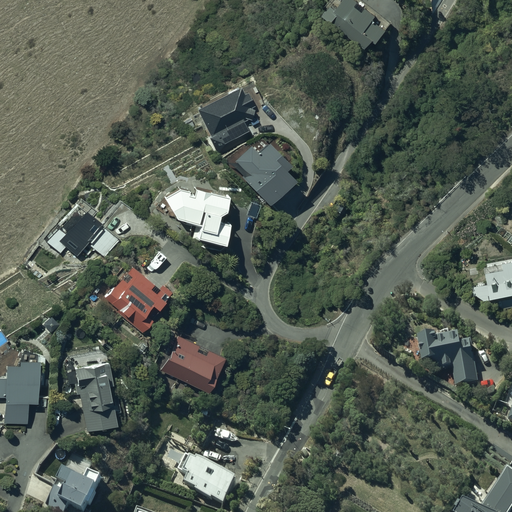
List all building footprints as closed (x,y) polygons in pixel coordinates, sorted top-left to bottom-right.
[(374,13),(356,0),(338,0),(333,8),(328,4),(320,14),(362,48),(370,38),(374,41),(384,29),(370,18),(374,13)] [(241,96),(237,88),(194,109),(208,137),(206,137),(217,158),(236,149),(227,131),(252,119),(248,110),(252,108),(244,94),(241,96)] [(287,165),(265,143),(254,154),(247,146),(232,161),(244,174),(240,177),(266,203),(290,180),(281,170),(287,165)] [(219,222),(225,197),(192,189),(190,197),(185,195),(185,191),(175,188),(160,197),(174,219),(197,224),(194,239),(221,246),(226,224),(219,222)] [(73,254),(83,243),(101,257),(115,240),(97,225),(97,224),(81,210),(66,228),(66,229),(63,233),(54,226),(43,239),(58,251),(62,245),(73,254)] [(511,306),(511,258),(484,264),(489,294),(495,293),(499,310),(511,306)] [(171,290),(159,281),(155,285),(129,263),(103,296),(130,317),(128,319),(140,329),(149,318),(142,312),(150,303),(156,308),(171,290)] [(421,363),(432,362),(434,369),(452,367),(455,386),(476,383),(469,340),(459,341),(457,332),(417,338),(421,363)] [(205,389),(219,355),(175,336),(160,370),(205,389)] [(34,358),(13,358),(13,362),(0,362),(0,393),(1,394),(1,422),(24,422),(24,401),(34,401),(34,358)] [(110,384),(105,363),(73,369),(85,430),(114,425),(106,385),(110,384)] [(177,473),(188,479),(184,486),(221,505),(233,483),(196,464),(184,457),(177,473)] [(508,511),(511,507),(511,473),(504,468),(489,492),(475,483),(463,501),(460,501),(452,511),(508,511)] [(93,488),(70,476),(61,493),(52,489),(44,506),(55,511),(81,511),(85,505),(93,488)]
